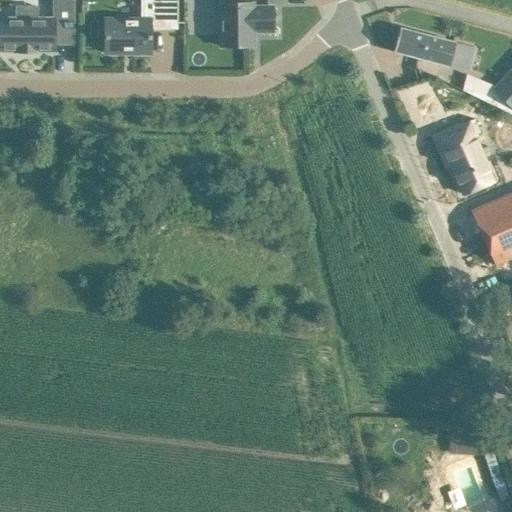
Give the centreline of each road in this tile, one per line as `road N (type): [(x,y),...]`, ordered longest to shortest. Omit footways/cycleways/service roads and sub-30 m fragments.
road 1 (unclassified): [(511,429),(464,286),(349,21)]
road 2 (residential): [(0,87),(245,89),(292,66),(349,21)]
